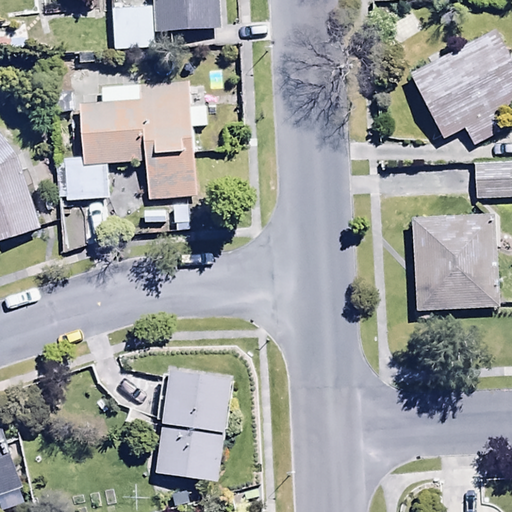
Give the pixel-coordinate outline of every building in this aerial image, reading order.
[(153,0),(154,12),(116,14),(118,57),(158,55),(158,40),(223,36),(221,0),(153,0)] [(511,59),(501,38),(413,83),(445,146),(468,134),(477,152),(511,134),(511,59)] [(66,166),(66,170),(58,171),(61,204),(68,203),(68,208),(151,203),(151,207),(198,204),(194,134),(210,133),(209,115),(193,116),(191,87),(103,92),(104,110),(81,111),(85,164),(66,166)] [(20,163),(0,136),(0,250),(45,236),(20,163)] [(511,169),(478,169),(478,205),(511,204),(511,169)] [(498,223),(415,226),(419,319),(503,315),(498,223)] [(234,388),(173,380),(159,480),(220,489),(234,388)] [(0,435),(0,503),(25,494),(4,434),(0,435)]
